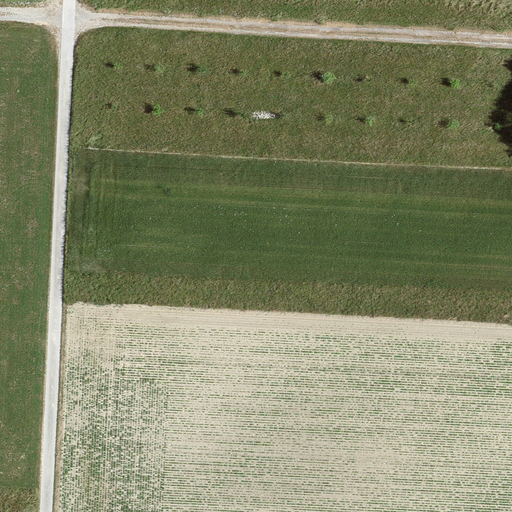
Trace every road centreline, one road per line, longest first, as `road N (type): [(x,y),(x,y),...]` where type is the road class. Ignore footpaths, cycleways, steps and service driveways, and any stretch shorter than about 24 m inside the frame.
road 1 (track): [(0,14),(511,42)]
road 2 (track): [(45,511),(68,0)]
